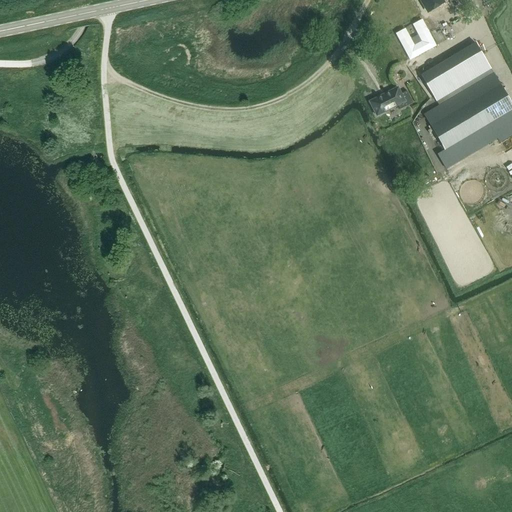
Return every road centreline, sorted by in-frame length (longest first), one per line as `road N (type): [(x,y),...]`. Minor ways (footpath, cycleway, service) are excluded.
road 1 (track): [(278,511),(114,170),(102,70),(109,8)]
road 2 (secondary): [(0,30),(145,0)]
